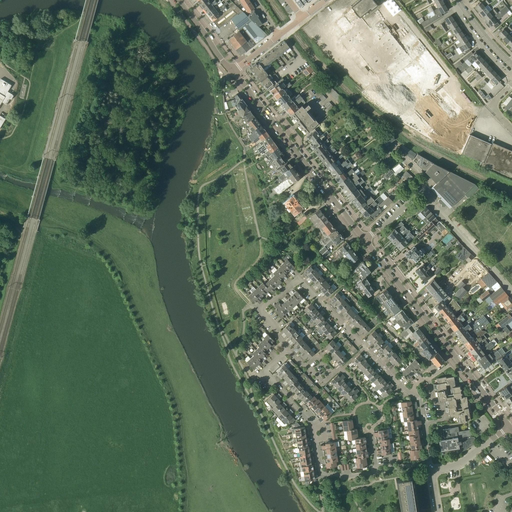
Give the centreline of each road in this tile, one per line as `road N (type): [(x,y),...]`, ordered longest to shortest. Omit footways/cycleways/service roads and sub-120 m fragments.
road 1 (tertiary): [(365,240),(232,71)]
road 2 (tertiary): [(458,360),(365,240)]
road 3 (residential): [(319,472),(312,425),(264,372),(288,350)]
road 4 (residential): [(511,294),(419,195)]
road 5 (residential): [(360,341),(298,281),(261,310)]
